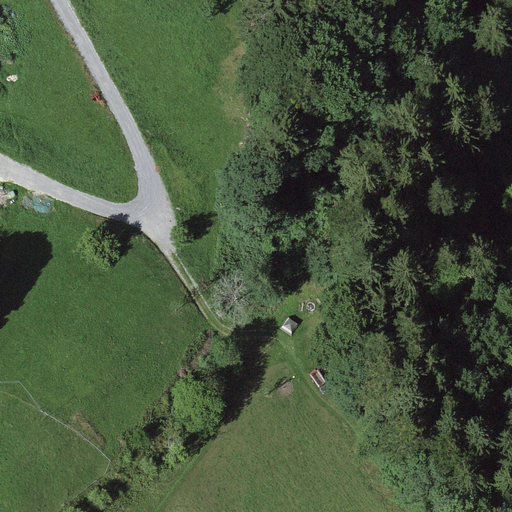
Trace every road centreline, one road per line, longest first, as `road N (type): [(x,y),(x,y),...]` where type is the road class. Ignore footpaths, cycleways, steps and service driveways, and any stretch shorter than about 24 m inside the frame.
road 1 (unclassified): [(55,0),(138,146),(149,180),(146,202),(117,214),(0,166)]
road 2 (track): [(133,212),(213,322),(228,333),(279,340)]
